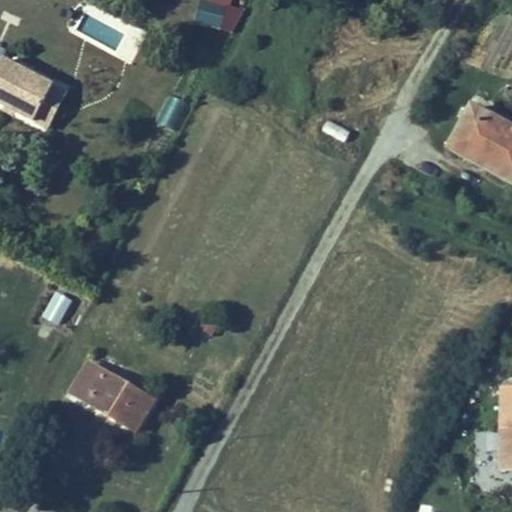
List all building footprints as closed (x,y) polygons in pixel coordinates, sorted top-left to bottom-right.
[(242,7),(232,6),(232,0),(200,0),(197,26),(239,31),(242,7)] [(0,63),(0,100),(46,126),(65,92),(16,63),(12,70),(0,63)] [(65,92),(46,126),(59,133),(78,99),(65,92)] [(171,95),(158,122),(174,130),(187,103),(171,95)] [(511,133),(478,115),(454,156),(483,173),(484,170),(511,185),(511,133)] [(56,291),(41,317),(60,327),(74,301),(56,291)] [(146,418),(80,375),(62,406),(127,447),(146,418)] [(511,384),(502,385),(501,470),(511,470),(511,384)]
